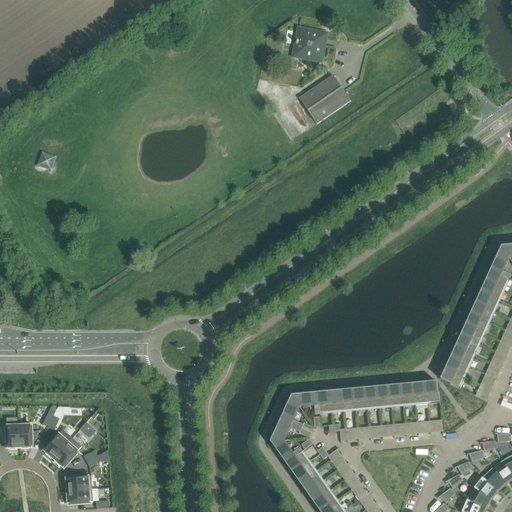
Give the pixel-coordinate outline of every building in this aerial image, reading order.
[(300,31),(298,41),(297,40),(296,46),(297,46),(296,51),(294,50),(292,58),(300,59),(300,57),(320,60),(324,39),(323,39),(320,39),(321,36),(322,35),(300,31)] [(317,125),(351,101),(333,76),(299,99),(317,125)] [(52,171),(57,157),(42,152),(37,166),(52,171)] [(511,246),(508,247),(501,247),(509,259),(509,258),(511,258),(511,246)] [(493,266),(491,271),(501,275),(501,276),(508,280),(509,280),(510,280),(511,276),(503,272),(509,259),(501,247),(499,253),(497,258),(496,259),(493,266)] [(486,280),(486,282),(496,286),(496,287),(503,291),(503,290),(508,280),(501,276),(501,275),(491,271),(489,274),(486,280)] [(481,291),(481,292),(491,297),(491,298),(498,302),(503,291),(496,287),(496,286),(486,282),(484,285),(481,291)] [(476,302),(476,303),(486,308),(486,309),(493,312),(498,302),(491,298),(491,297),(481,292),(479,296),(476,302)] [(471,313),(471,314),(481,319),(481,320),(488,323),(493,312),(486,309),(486,308),(476,303),(474,306),(471,313)] [(466,324),(466,325),(476,330),(476,331),(483,334),(488,323),(481,320),(481,319),(471,314),(469,317),(466,324)] [(461,335),(461,336),(471,341),(471,342),(478,345),(483,334),(476,331),(476,330),(466,325),(464,328),(461,335)] [(456,346),(456,347),(466,352),(466,353),(473,356),(478,345),(471,342),(471,341),(461,336),(459,339),(456,346)] [(503,343),(510,347),(510,346),(511,341),(505,339),(503,343)] [(451,357),(451,358),(461,363),(461,364),(468,367),(473,356),(466,353),(466,352),(456,347),(454,350),(451,357)] [(507,353),(500,349),(498,354),(505,358),(505,357),(507,353)] [(446,368),(446,369),(456,374),(463,378),(468,367),(461,364),(461,363),(451,358),(449,361),(446,368)] [(493,365),(500,368),(502,364),(495,360),(493,365)] [(441,380),(451,385),(450,385),(458,389),(463,378),(456,374),(446,369),(444,372),(441,379),(441,380)] [(488,376),(495,379),(497,374),(490,371),(488,376)] [(483,387),(490,390),(492,385),(485,382),(483,387)] [(428,383),(425,384),(426,395),(427,395),(428,403),(440,402),(439,393),(439,394),(438,394),(437,383),(435,383),(428,383)] [(416,384),(413,385),(414,396),(415,396),(416,404),(427,403),(428,403),(427,395),(426,395),(425,384),(423,384),(416,384)] [(404,386),(401,386),(402,397),(403,397),(404,406),(416,404),(415,396),(414,396),(413,385),(412,385),(404,386)] [(392,387),(389,387),(390,398),(391,398),(392,407),(404,406),(403,397),(402,397),(401,386),(400,386),(392,387)] [(380,388),(377,388),(378,400),(379,399),(380,408),(392,407),(391,398),(390,398),(389,387),(388,387),(380,388)] [(368,389),(365,389),(366,401),(367,401),(368,409),(380,408),(379,399),(378,400),(377,388),(376,388),(368,389)] [(357,390),(353,391),(354,402),(355,402),(356,410),(368,409),(367,401),(366,401),(365,389),(364,389),(357,390)] [(345,391),(341,392),(342,403),(343,403),(344,411),(356,410),(355,402),(354,402),(353,391),(352,391),(345,391)] [(333,392),(329,393),(330,404),(331,404),(332,412),(344,411),(343,403),(342,403),(341,392),(340,392),(333,392)] [(321,394),(317,394),(318,405),(319,405),(320,413),(332,412),(331,404),(330,404),(329,393),(328,393),(321,394)] [(478,398),(485,401),(487,396),(480,393),(478,398)] [(298,396),(292,396),(300,407),(314,406),(315,415),(320,415),(320,413),(319,405),(318,405),(317,394),(312,394),(305,395),(303,395),(298,396)] [(283,415),(281,419),(302,429),(304,424),(304,423),(303,425),(294,421),(300,407),(292,396),(289,402),(287,407),(286,408),(283,415)] [(48,414),(43,425),(49,428),(54,417),(48,414)] [(54,417),(49,428),(54,431),(60,419),(54,417)] [(273,437),(271,443),(284,441),(290,428),(300,432),(299,434),(300,434),(302,429),(281,419),(279,424),(276,431),(275,432),(273,437)] [(87,423),(81,430),(91,438),(96,432),(87,423)] [(6,427),(4,427),(5,449),(7,449),(10,449),(10,450),(17,450),(17,449),(19,449),(18,426),(19,426),(19,424),(6,424),(6,427)] [(19,426),(18,426),(19,449),(22,448),(22,450),(29,449),(29,448),(32,448),(33,448),(32,426),(31,426),(19,426)] [(58,434),(43,451),(44,452),(47,454),(46,455),(51,459),(52,458),(54,460),(73,439),(63,430),(59,435),(58,434)] [(497,435),(498,442),(498,443),(511,442),(510,435),(495,434),(495,435),(497,435)] [(73,439),(54,460),(56,462),(55,462),(60,467),(61,466),(63,468),(64,469),(79,452),(78,452),(82,447),(73,439)] [(284,441),(271,443),(274,448),(277,452),(278,454),(282,459),(285,463),(295,457),(295,458),(302,453),(303,452),(300,448),(293,453),(284,442),(284,441)] [(482,444),(484,451),(484,452),(497,449),(496,442),(480,444),(482,444)] [(320,456),(326,452),(323,447),(318,451),(317,451),(320,456)] [(95,451),(84,457),(87,462),(98,456),(95,451)] [(484,458),(482,451),(467,455),(467,456),(469,455),(471,462),(472,463),(484,458)] [(329,456),(326,452),(320,456),(324,460),(329,456)] [(295,457),(285,463),(287,466),(292,472),(292,473),(302,467),(302,468),(309,463),(302,453),(295,458),(295,457)] [(98,456),(87,462),(90,468),(101,462),(98,456)] [(511,481),(511,474),(504,461),(503,461),(492,469),(506,485),(511,481)] [(341,470),(347,465),(344,462),(338,466),(341,470)] [(457,468),(461,474),(462,475),(473,469),(470,462),(455,468),(455,469),(457,468)] [(302,467),(292,473),(294,476),(299,482),(299,483),(309,476),(309,477),(316,472),(309,463),(302,468),(302,467)] [(485,476),(482,478),(498,493),(499,492),(506,485),(492,469),(485,476)] [(347,480),(348,480),(354,475),(351,471),(344,475),(347,480)] [(309,476),(299,483),(301,486),(306,492),(306,493),(316,486),(316,487),(323,482),(316,472),(309,477),(309,476)] [(447,482),(452,488),(453,489),(463,481),(459,475),(445,483),(446,483),(447,482)] [(67,482),(65,482),(66,489),(67,489),(67,492),(92,490),(91,477),(89,477),(89,476),(66,478),(66,479),(67,482)] [(482,478),(474,489),(492,501),(492,500),(497,495),(498,493),(482,478)] [(354,489),(355,489),(361,485),(358,481),(351,485),(354,489)] [(316,486),(306,493),(308,496),(312,501),(313,503),(323,496),(323,497),(330,492),(323,482),(316,487),(316,486)] [(440,498),(445,503),(446,504),(455,494),(450,489),(438,498),(438,499),(440,498)] [(468,498),(467,501),(486,510),(487,509),(490,504),(492,501),(474,489),(468,498)] [(68,496),(67,496),(67,503),(68,502),(68,504),(69,506),(91,504),(91,502),(93,502),(92,490),(67,492),(68,496)] [(362,499),(368,495),(365,490),(358,495),(361,499),(362,499)] [(323,496),(313,503),(315,505),(319,511),(320,511),(329,506),(330,507),(337,502),(330,492),(323,497),(323,496)] [(368,509),(375,505),(375,504),(371,500),(365,505),(368,509)] [(467,501),(463,510),(462,511),(485,511),(486,510),(467,501)] [(329,506),(320,511),(343,511),(344,511),(337,502),(330,507),(329,506)]
